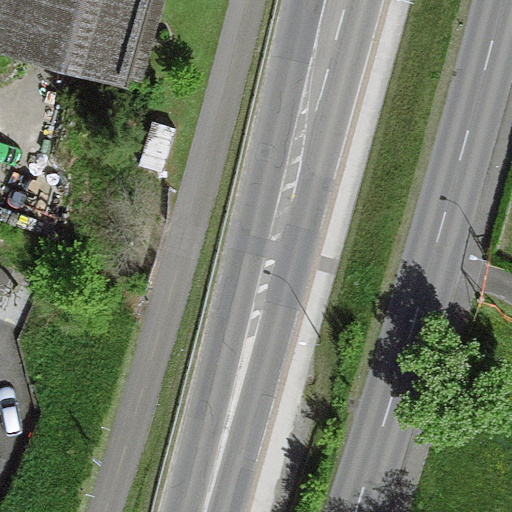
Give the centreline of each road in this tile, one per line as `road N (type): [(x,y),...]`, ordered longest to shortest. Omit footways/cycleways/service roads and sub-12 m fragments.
road 1 (tertiary): [(504,0),(438,255),(354,511)]
road 2 (primary): [(209,511),(336,0)]
